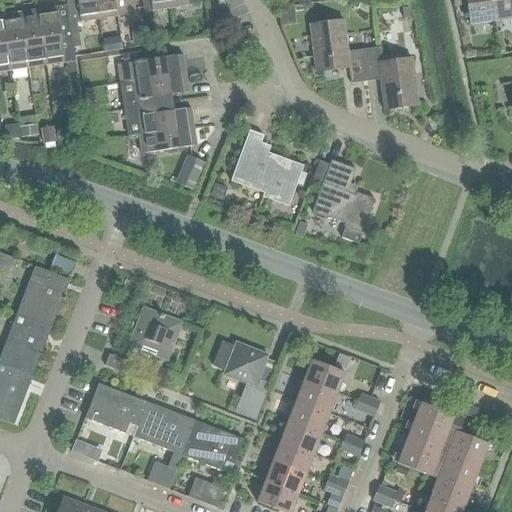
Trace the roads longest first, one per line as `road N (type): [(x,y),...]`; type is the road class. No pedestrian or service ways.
road 1 (residential): [(511,182),(315,110),(254,0)]
road 2 (tertiary): [(125,205),(418,316)]
road 3 (residential): [(28,454),(125,205)]
road 4 (residential): [(348,511),(418,316)]
road 5 (residential): [(181,511),(28,454)]
road 6 (tertiary): [(0,170),(125,205)]
